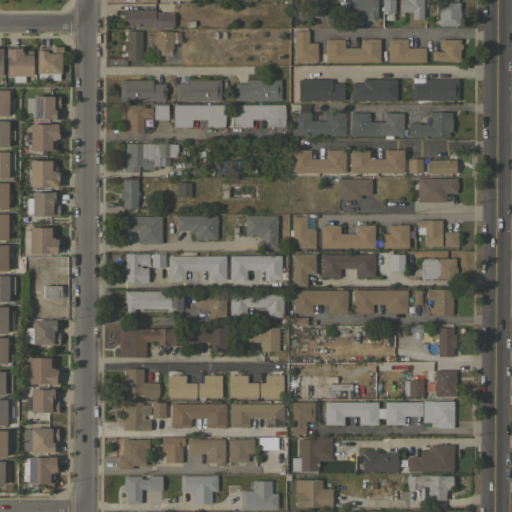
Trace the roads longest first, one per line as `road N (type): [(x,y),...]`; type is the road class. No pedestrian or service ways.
road 1 (residential): [(89,0),(83,511)]
road 2 (tertiary): [(498,0),(495,511)]
road 3 (residential): [(498,73),(302,71)]
road 4 (residential): [(310,319),(496,319)]
road 5 (residential): [(85,431),(266,432)]
road 6 (residential): [(89,72),(248,72)]
